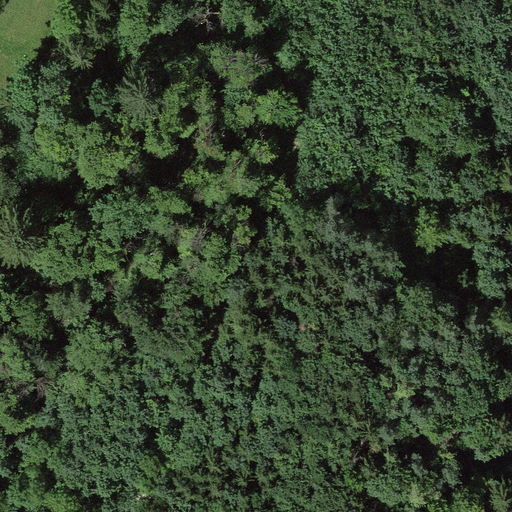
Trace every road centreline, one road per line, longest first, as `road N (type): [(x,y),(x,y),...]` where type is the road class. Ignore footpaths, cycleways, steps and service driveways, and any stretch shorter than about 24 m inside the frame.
road 1 (track): [(120,511),(191,446),(232,268),(268,221),(302,132),(271,0)]
road 2 (track): [(88,0),(0,156)]
